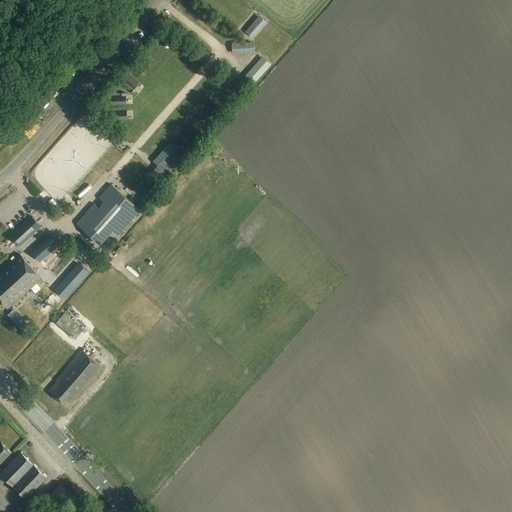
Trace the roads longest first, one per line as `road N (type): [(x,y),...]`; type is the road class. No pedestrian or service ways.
road 1 (unclassified): [(0,181),(161,0)]
road 2 (primary): [(122,511),(2,379)]
